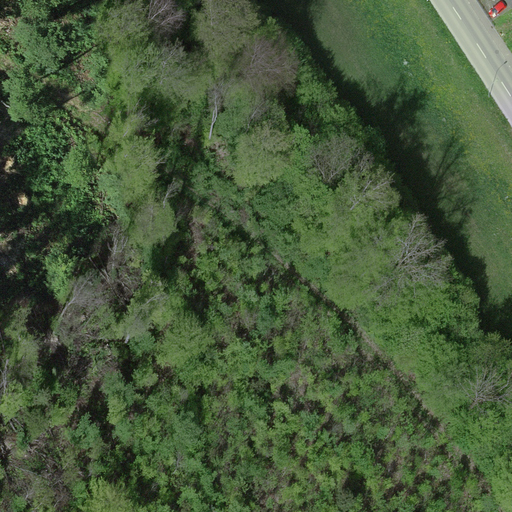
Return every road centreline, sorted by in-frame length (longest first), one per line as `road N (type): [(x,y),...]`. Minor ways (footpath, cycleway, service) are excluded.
road 1 (track): [(498,511),(368,346),(298,279),(0,59)]
road 2 (tertiary): [(511,102),(448,0)]
